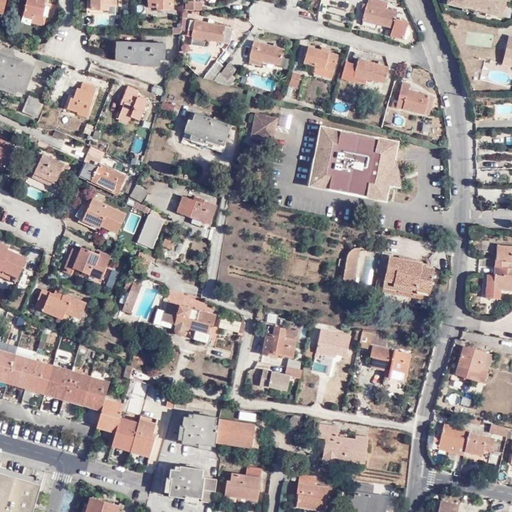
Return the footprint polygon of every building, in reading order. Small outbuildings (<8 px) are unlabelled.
[(26,0),(22,17),(32,19),(33,14),(42,17),(45,4),(43,4),(44,0),(26,0)] [(90,0),(91,4),(91,9),(103,9),(103,5),(107,5),(116,6),(115,0),(90,0)] [(184,0),(185,7),(200,8),(201,0),(184,0)] [(375,0),(367,0),(366,5),(385,10),(387,3),(375,0)] [(507,0),(449,0),(448,3),(465,7),(466,5),(487,11),(487,13),(503,16),(507,0)] [(385,10),(366,5),(362,4),(360,12),(363,13),(362,19),(374,22),(391,27),(389,35),(403,39),(407,23),(394,19),(395,12),(385,10)] [(33,14),(32,19),(44,23),(46,18),(42,17),(33,14)] [(230,26),(211,22),(206,21),(192,18),(188,34),(194,34),(192,42),(204,45),(206,38),(226,43),(230,26)] [(374,22),(362,19),(360,25),(372,28),(374,22)] [(248,55),(249,55),(260,58),(278,64),(283,48),(254,40),(248,55)] [(127,62),(153,62),(153,57),(160,57),(164,57),(164,42),(118,41),(118,57),(127,58),(127,62)] [(302,61),(314,65),(332,70),(336,55),(307,46),(302,61)] [(0,84),(24,93),(33,66),(0,54),(0,84)] [(260,58),(249,55),(248,61),(259,65),(260,58)] [(383,83),(387,68),(358,59),(353,74),(383,83)] [(66,68),(66,64),(60,62),(55,73),(67,79),(71,70),(66,68)] [(226,79),(235,67),(227,62),(218,73),(226,79)] [(211,64),(201,76),(210,78),(217,69),(211,64)] [(332,70),(314,65),(312,72),(330,78),(332,70)] [(295,87),(299,74),(291,71),(287,85),(295,87)] [(101,78),(88,72),(84,82),(97,88),(97,87),(100,80),(101,78)] [(97,87),(109,91),(112,85),(100,80),(97,87)] [(97,88),(84,82),(80,89),(78,88),(73,98),(70,96),(65,107),(73,111),(73,112),(83,116),(97,88)] [(427,114),(432,96),(407,90),(408,84),(401,82),(395,102),(390,101),(389,106),(394,107),(395,106),(427,114)] [(123,104),(120,111),(131,116),(140,120),(147,101),(136,96),(139,90),(128,86),(121,103),(123,104)] [(34,117),(41,102),(26,96),(20,112),(34,117)] [(161,109),(173,112),(174,105),(163,102),(161,109)] [(131,116),(120,111),(117,119),(128,123),(131,116)] [(274,138),(278,117),(257,113),(252,134),(274,138)] [(192,142),(204,146),(205,142),(225,148),(231,127),(196,116),(193,126),(189,125),(186,137),(193,139),(192,142)] [(35,128),(39,129),(42,123),(35,120),(32,127),(35,128)] [(393,161),(397,143),(322,127),(310,184),(385,200),(388,183),(390,184),(396,179),(396,172),(393,161)] [(0,139),(0,166),(3,167),(13,146),(0,139)] [(205,142),(204,146),(224,152),(225,148),(205,142)] [(61,171),(64,164),(43,154),(32,177),(53,187),(55,184),(61,187),(67,174),(61,171)] [(92,166),(83,162),(78,172),(87,177),(92,166)] [(71,167),(64,164),(61,171),(67,174),(71,167)] [(117,194),(125,177),(97,164),(89,181),(117,194)] [(135,187),(128,198),(141,205),(148,194),(135,187)] [(208,226),(215,206),(193,199),(192,202),(182,199),(176,215),(208,226)] [(115,234),(125,216),(91,200),(81,222),(98,230),(100,227),(115,234)] [(150,249),(162,221),(146,215),(136,243),(150,249)] [(170,250),(174,240),(165,236),(161,246),(170,250)] [(0,268),(17,275),(25,256),(6,247),(7,243),(0,240),(0,268)] [(511,243),(499,242),(496,272),(493,295),(502,296),(502,287),(511,287),(511,243)] [(99,278),(109,254),(99,250),(98,252),(81,245),(79,250),(72,246),(62,269),(70,272),(72,267),(99,278)] [(347,257),(358,259),(360,248),(355,248),(350,251),(347,255),(347,257)] [(145,270),(151,257),(138,251),(132,264),(145,270)] [(352,287),(358,259),(347,257),(343,276),(344,281),(346,284),(350,287),(352,287)] [(434,269),(425,267),(421,266),(421,263),(388,257),(382,289),(428,298),(434,269)] [(0,268),(0,274),(15,281),(17,275),(0,268)] [(487,295),(493,295),(496,272),(489,271),(487,295)] [(138,284),(141,277),(136,275),(122,310),(130,314),(133,306),(133,305),(137,294),(138,294),(141,286),(138,284)] [(84,301),(62,291),(60,295),(51,291),(40,286),(33,304),(60,316),(63,310),(66,312),(78,317),(84,301)] [(178,314),(180,305),(167,302),(161,322),(175,326),(175,332),(176,334),(181,335),(184,333),(186,329),(207,334),(210,325),(213,326),(216,316),(185,307),(182,315),(178,314)] [(221,317),(218,328),(239,334),(241,323),(221,317)] [(291,357),(297,332),(268,326),(262,354),(276,357),(277,354),(291,357)] [(341,340),(342,335),(319,330),(315,352),(335,356),(336,349),(347,351),(349,341),(341,340)] [(385,336),(362,331),(359,341),(358,347),(369,349),(370,343),(388,347),(391,336),(386,334),(385,336)] [(463,345),(457,373),(486,380),(493,354),(463,345)] [(372,367),(386,370),(391,371),(390,377),(405,380),(411,354),(373,346),(371,357),(373,358),(372,367)] [(336,349),(335,356),(346,358),(347,351),(336,349)] [(14,355),(0,350),(0,376),(8,379),(14,355)] [(33,360),(14,355),(8,379),(18,382),(17,386),(25,388),(33,360)] [(44,363),(33,360),(25,388),(33,390),(34,387),(45,389),(50,371),(42,369),(44,363)] [(61,368),(51,365),(50,371),(45,389),(56,392),(55,397),(63,399),(70,374),(60,371),(61,368)] [(300,377),(302,369),(287,367),(285,375),(300,377)] [(263,370),(259,388),(287,395),(291,377),(263,370)] [(89,376),(71,371),(70,374),(63,399),(70,401),(71,397),(82,400),(89,376)] [(109,382),(89,376),(82,400),(94,403),(93,407),(100,410),(104,399),(109,382)] [(178,395),(170,392),(166,406),(174,408),(178,395)] [(178,395),(174,408),(185,411),(188,398),(181,396),(178,395)] [(123,404),(104,399),(100,410),(95,427),(115,432),(119,417),(123,404)] [(195,445),(195,447),(209,449),(209,446),(212,447),(213,441),(216,426),(213,426),(214,418),(191,414),(190,418),(182,417),(181,425),(177,425),(175,440),(180,440),(180,443),(195,445)] [(287,429),(294,430),(294,429),(298,429),(300,425),(300,421),(298,417),(292,416),(289,420),(287,429)] [(487,422),(468,416),(466,420),(485,426),(487,422)] [(138,423),(119,417),(115,432),(112,442),(124,446),(123,449),(130,451),(131,447),(138,423)] [(156,424),(139,419),(138,423),(131,447),(142,450),(151,454),(155,439),(152,437),(153,434),(156,424)] [(261,426),(217,419),(216,426),(213,441),(257,449),(261,426)] [(465,450),(466,450),(484,453),(485,448),(494,450),(496,438),(469,432),(469,428),(444,422),(438,448),(450,451),(452,443),(465,446),(465,450)] [(490,432),(507,436),(510,428),(493,423),(490,432)] [(364,464),(368,438),(356,435),(355,439),(337,436),(338,427),(320,424),(317,437),(325,439),(322,463),(338,465),(339,460),(364,464)] [(464,455),(466,450),(465,450),(465,446),(452,443),(450,451),(464,455)] [(214,504),(219,479),(204,476),(205,468),(181,464),(181,469),(172,467),(170,476),(168,475),(165,491),(169,491),(169,494),(184,497),(185,498),(214,504)] [(258,500),(263,469),(248,466),(246,475),(232,473),(230,481),(227,480),(225,492),(242,495),(242,497),(258,500)] [(0,511),(31,511),(40,484),(32,482),(30,486),(13,481),(15,474),(0,470),(0,511)] [(313,484),(315,476),(299,474),(296,492),(298,493),(295,506),(306,508),(307,505),(324,507),(328,487),(313,484)] [(368,493),(370,485),(357,483),(354,497),(350,496),(348,509),(367,511),(384,511),(387,496),(368,493)] [(91,497),(86,511),(116,511),(119,505),(91,497)] [(464,511),(459,511),(461,503),(443,498),(439,511),(464,511)]
